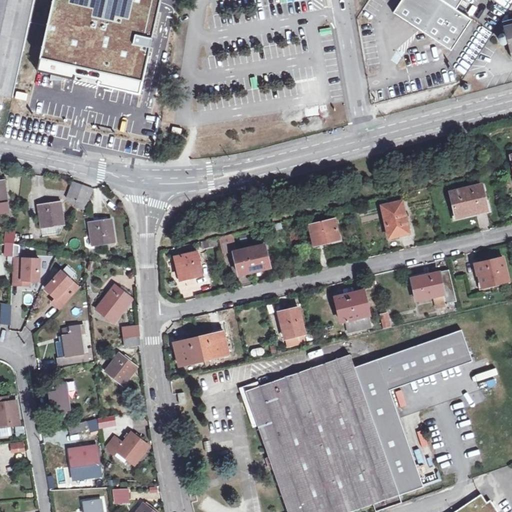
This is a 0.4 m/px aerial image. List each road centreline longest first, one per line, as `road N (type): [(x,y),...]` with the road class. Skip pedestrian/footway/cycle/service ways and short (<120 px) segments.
road 1 (residential): [(150,318),(511,231)]
road 2 (unknown): [(243,511),(235,377),(367,343)]
road 3 (secondary): [(511,99),(304,157)]
road 4 (residential): [(150,318),(176,511)]
road 5 (residential): [(0,353),(26,372),(50,511)]
road 6 (secondary): [(163,185),(212,183),(304,157)]
road 7 (secondary): [(139,178),(0,148)]
road 8 (secondary): [(304,157),(166,175)]
